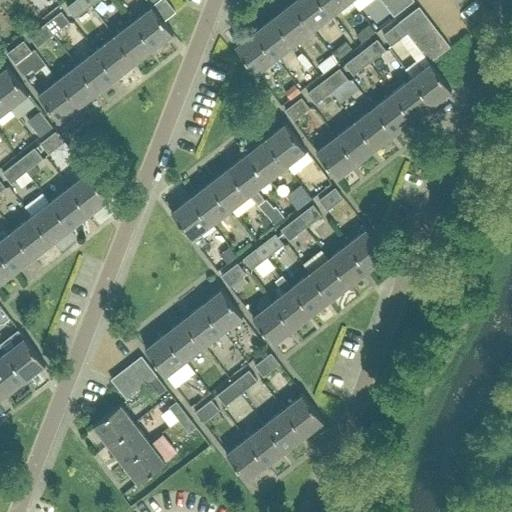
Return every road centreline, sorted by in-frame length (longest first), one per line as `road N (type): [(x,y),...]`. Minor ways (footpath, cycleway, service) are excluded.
road 1 (residential): [(312,511),(509,0)]
road 2 (residential): [(15,511),(212,0)]
